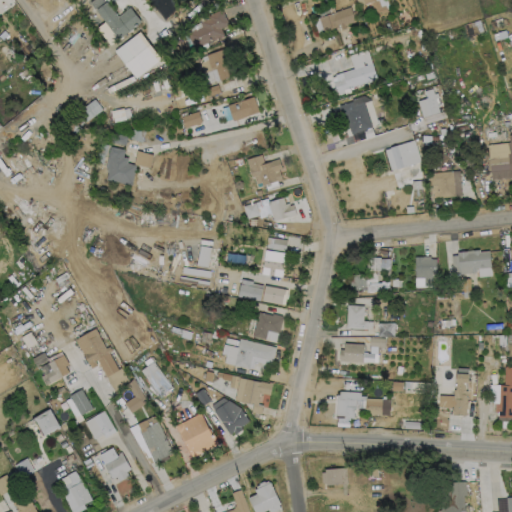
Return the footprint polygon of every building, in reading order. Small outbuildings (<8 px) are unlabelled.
[(107,0),(119,15),(130,6),(141,20),(129,29),(130,30),(119,37),(108,23),(108,24),(96,8),(107,0)] [(179,9),(173,0),(150,0),(163,19),(179,9)] [(386,0),(388,5),(385,6),(386,11),(381,13),(381,12),(379,12),(374,13),(370,1),(363,4),(363,3),(357,4),(355,0),(386,0)] [(354,21),(323,31),(318,17),(349,6),(354,21)] [(224,34),(195,47),(188,32),(202,25),(200,21),(209,17),(208,15),(222,8),(230,23),(221,27),(224,34)] [(161,58),(136,76),(114,48),(139,28),(161,58)] [(224,47),(234,74),(208,83),(200,61),(208,58),(206,53),(224,47)] [(376,77),(336,91),(332,81),(343,78),(341,72),(370,61),(376,77)] [(437,112),(420,117),(416,101),(425,98),(423,91),(431,88),(432,94),(436,93),(437,98),(438,103),(436,104),(437,106),(435,107),(437,112)] [(254,95),(259,110),(234,120),(228,104),(242,99),(254,95)] [(350,101),(349,99),(361,96),(369,100),(361,103),(369,127),(349,133),(344,117),(340,118),(336,106),(350,101)] [(103,109),(69,136),(61,126),(95,97),(103,109)] [(202,121),(185,126),(182,115),(198,110),(202,121)] [(146,128),(142,141),(131,138),(134,125),(146,128)] [(359,139),(346,144),(345,137),(357,132),(359,139)] [(511,134),(511,178),(490,180),(487,159),(506,157),(506,154),(507,153),(505,143),(507,143),(506,135),(511,134)] [(418,161),(388,170),(382,150),(388,149),(387,148),(412,141),(418,161)] [(125,149),(124,155),(126,156),(126,157),(128,158),(127,162),(136,164),(132,184),(105,178),(107,168),(105,168),(110,146),(125,149)] [(153,153),(151,166),(135,163),(138,150),(153,153)] [(262,153),(265,162),(279,157),(282,167),(279,168),(283,179),(278,180),(278,179),(263,184),(262,181),(257,182),(255,175),(252,176),(247,158),(262,153)] [(460,196),(428,198),(426,173),(458,170),(460,196)] [(241,187),(238,188),(235,187),(234,183),(236,180),(239,179),(242,181),(243,184),(241,187)] [(421,189),(411,190),(410,182),(420,180),(421,189)] [(283,196),(286,203),(289,202),(290,205),(294,203),(297,213),(289,216),(289,215),(274,220),(268,201),(283,196)] [(260,214),(248,218),(244,205),(256,201),(260,214)] [(287,239),(286,249),(266,247),(268,236),(287,239)] [(212,246),(209,266),(198,264),(201,244),(212,246)] [(479,247),(480,250),(489,249),(491,265),(476,266),(476,271),(460,272),(460,271),(453,272),(452,254),(458,253),(458,250),(479,247)] [(286,252),(282,276),(262,272),(266,249),(286,252)] [(430,254),(430,257),(436,257),(436,272),(432,272),(432,286),(424,286),(424,276),(415,276),(415,255),(430,254)] [(367,273),(367,281),(381,281),(382,290),(351,290),(351,273),(359,272),(367,273)] [(471,289),(463,290),(462,277),(470,277),(471,289)] [(263,284),(260,300),(238,296),(242,278),(253,280),(253,282),(263,284)] [(287,288),(285,295),(284,295),(283,303),(263,300),(265,285),(287,288)] [(372,320),(371,327),(367,327),(367,328),(345,327),(347,303),(364,304),(363,319),(367,319),(367,320),(372,320)] [(259,312),(271,315),(272,312),(283,315),(282,317),(283,317),(279,333),(268,330),(266,339),(253,336),(259,312)] [(393,334),(378,334),(377,321),(393,321),(393,334)] [(190,338),(170,333),(172,325),(192,331),(190,338)] [(99,334),(106,347),(110,345),(113,350),(110,352),(119,369),(107,376),(97,359),(96,360),(98,364),(92,368),(88,361),(86,362),(82,355),(84,354),(76,339),(96,328),(99,334)] [(211,332),(210,342),(201,340),(203,331),(211,332)] [(384,337),(384,345),(370,345),(370,336),(384,337)] [(240,337),(277,346),(273,361),(271,361),(271,364),(255,360),(254,367),(250,366),(249,368),(224,362),(226,355),(220,354),(223,342),(238,345),(240,337)] [(363,343),(363,360),(340,360),(340,347),(344,348),(344,341),(363,343)] [(48,359),(37,365),(33,358),(44,352),(48,359)] [(69,372),(51,381),(46,373),(52,370),(48,362),(64,354),(69,364),(66,366),(69,372)] [(172,386),(159,396),(140,369),(154,361),(172,386)] [(511,365),(511,416),(498,416),(498,410),(495,410),(495,402),(498,403),(498,399),(499,399),(500,383),(505,383),(505,365),(511,365)] [(466,381),(466,388),(468,388),(468,399),(469,399),(468,405),(467,405),(467,415),(450,414),(450,408),(439,407),(439,393),(454,394),(454,388),(455,388),(455,386),(456,370),(469,371),(469,381),(466,381)] [(214,372),(212,381),(205,380),(207,371),(214,372)] [(235,374),(234,380),(223,377),(224,372),(235,374)] [(240,376),(261,381),(261,380),(270,382),(270,381),(273,382),(270,394),(263,393),(262,394),(261,394),(258,404),(263,405),(261,414),(252,411),(253,404),(235,400),(240,376)] [(148,401),(132,412),(125,402),(134,395),(127,384),(134,378),(148,401)] [(402,381),(402,389),(391,389),(392,380),(402,381)] [(211,400),(203,405),(195,393),(203,388),(211,400)] [(92,408),(80,415),(69,395),(81,389),(92,408)] [(360,391),(360,398),(356,398),(356,405),(354,405),(354,417),(339,416),(339,414),(336,414),(337,393),(339,393),(340,389),(360,391)] [(386,397),(385,404),(382,404),(382,413),(365,412),(365,396),(386,397)] [(223,397),(228,400),(229,399),(241,407),(250,420),(241,426),(243,428),(235,434),(234,431),(230,434),(215,411),(216,411),(212,404),(223,397)] [(60,425),(44,434),(34,416),(50,408),(60,425)] [(116,430),(105,437),(103,433),(95,438),(85,421),(104,410),(116,430)] [(201,411),(212,434),(214,433),(220,443),(193,457),(176,424),(201,411)] [(174,453),(150,463),(129,427),(147,418),(150,424),(158,421),(174,453)] [(63,438),(58,441),(55,436),(60,433),(63,438)] [(113,447),(117,455),(119,454),(118,453),(121,451),(131,468),(126,471),(129,475),(119,481),(117,476),(113,479),(99,454),(113,447)] [(75,458),(68,462),(65,457),(71,453),(75,458)] [(34,470),(22,477),(14,465),(27,457),(34,470)] [(96,464),(90,468),(86,461),(92,458),(96,464)] [(346,466),(347,482),(325,484),(325,482),(322,482),(321,471),(325,470),(325,467),(346,466)] [(74,470),(81,481),(82,481),(91,500),(83,504),(85,508),(76,511),(71,511),(59,487),(63,485),(60,478),(67,475),(66,474),(74,470)] [(10,489),(0,494),(0,476),(3,475),(10,489)] [(280,504),(278,504),(280,508),(272,511),(269,511),(268,508),(260,511),(255,511),(248,497),(256,494),(254,490),(256,488),(255,486),(259,484),(258,483),(263,480),(264,482),(267,480),(268,482),(270,482),(280,504)] [(464,511),(435,511),(435,510),(441,509),(440,502),(447,502),(446,482),(465,480),(466,494),(463,494),(464,511)] [(246,511),(224,511),(233,508),(235,504),(231,492),(240,488),(249,511),(246,511)] [(28,496),(36,511),(17,511),(12,503),(20,498),(21,500),(28,496)] [(511,511),(498,511),(507,511),(506,497),(511,496),(511,511)]
